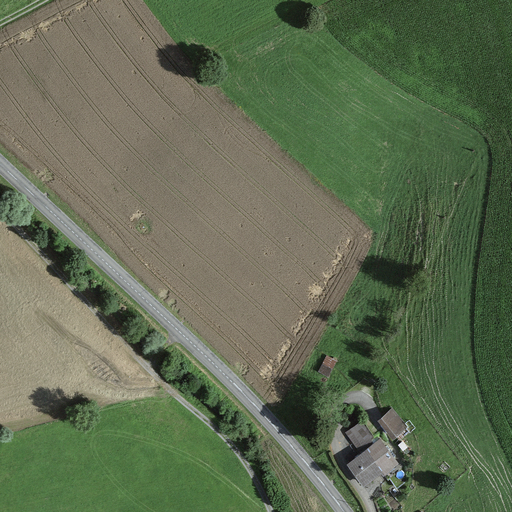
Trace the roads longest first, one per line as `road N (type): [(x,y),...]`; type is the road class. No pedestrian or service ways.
road 1 (secondary): [(0,165),(243,394),(343,511)]
road 2 (track): [(271,511),(235,448),(109,332),(0,211)]
